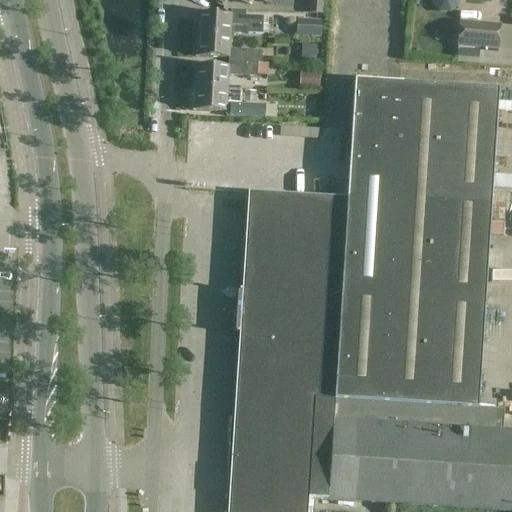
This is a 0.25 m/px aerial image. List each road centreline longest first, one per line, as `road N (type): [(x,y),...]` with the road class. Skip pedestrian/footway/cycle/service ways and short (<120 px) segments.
road 1 (tertiary): [(9,0),(44,162),(49,230),(37,462)]
road 2 (tertiary): [(95,465),(79,155)]
road 3 (residential): [(150,469),(160,169)]
road 4 (residential): [(160,169),(174,0)]
road 5 (tertiary): [(79,155),(47,0)]
